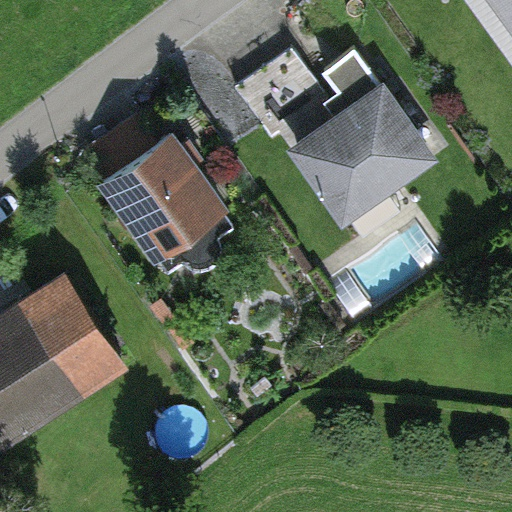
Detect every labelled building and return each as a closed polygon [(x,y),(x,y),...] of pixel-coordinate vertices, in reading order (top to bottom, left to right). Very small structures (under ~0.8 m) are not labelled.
[(511,0),(471,0),(511,51),(511,0)] [(330,99),(292,45),(236,84),(274,138),(330,99)] [(430,151),(356,45),(325,67),(353,106),(300,142),(347,209),(430,151)] [(224,216),(168,139),(100,188),(156,265),(224,216)] [(0,435),(124,356),(69,272),(24,301),(0,263),(0,435)]
